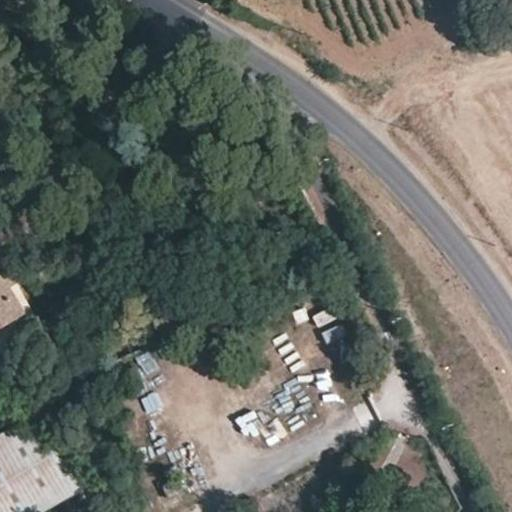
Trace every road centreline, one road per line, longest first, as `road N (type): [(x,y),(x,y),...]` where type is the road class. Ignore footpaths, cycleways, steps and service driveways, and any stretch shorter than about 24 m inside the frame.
road 1 (residential): [(483,511),(394,342),(298,106),(262,51)]
road 2 (tertiary): [(511,331),(490,294),(262,51)]
